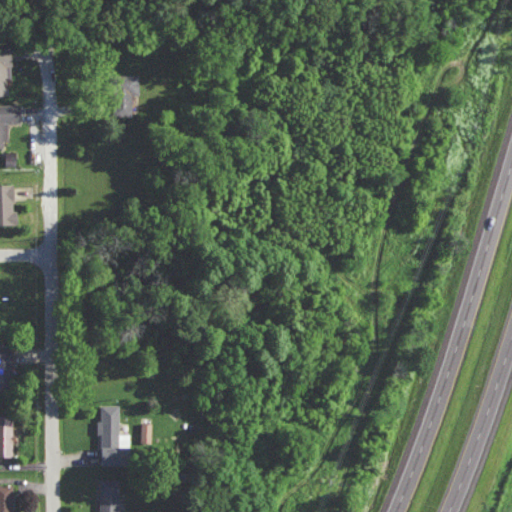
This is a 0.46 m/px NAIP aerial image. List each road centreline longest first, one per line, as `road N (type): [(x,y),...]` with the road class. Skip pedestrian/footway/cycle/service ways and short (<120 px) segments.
road 1 (trunk): [(511,142),(459,340),(391,511)]
road 2 (residential): [(55,511),(55,262)]
road 3 (residential): [(55,262),(55,107),(43,53)]
road 4 (trunk): [(448,511),(511,334)]
